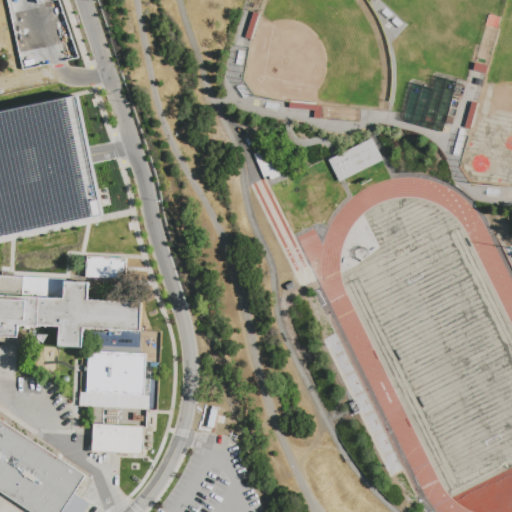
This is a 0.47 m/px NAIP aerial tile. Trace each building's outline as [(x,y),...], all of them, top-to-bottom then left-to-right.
[(253,13),(259,15),(251,40),(245,38),(253,13)] [(474,63),(487,67),(485,75),(472,71),(474,63)] [(0,235),(101,215),(88,157),(76,97),(0,113),(0,235)] [(471,102),(476,103),(469,130),(464,129),(471,102)] [(289,103),(323,106),(321,119),(313,119),(313,111),(289,109),(289,103)] [(452,117),(450,125),(444,124),(446,116),(452,117)] [(339,182),(328,160),(336,156),(371,138),(382,160),(339,182)] [(274,151),(284,175),(270,181),(268,177),(263,179),(253,155),(258,152),(260,157),(274,151)] [(86,257),(127,259),(126,280),(85,278),(86,257)] [(0,275),(67,279),(67,281),(90,282),(89,300),(140,302),(139,331),(88,328),(82,328),(82,347),(59,346),(59,329),(20,327),(19,338),(0,337),(0,275)] [(121,331),(120,351),(138,352),(138,340),(137,340),(138,331),(121,331)] [(77,406),(146,409),(147,396),(142,396),(144,361),(144,354),(137,354),(87,351),(85,392),(78,392),(77,406)] [(363,412),(355,416),(350,405),(357,401),(363,412)] [(213,429),(207,427),(212,406),(220,408),(219,412),(217,411),(213,429)] [(143,421),(133,421),(133,413),(137,414),(137,416),(143,417),(143,421)] [(0,419),(0,492),(30,511),(82,511),(88,503),(73,493),(84,475),(0,419)] [(93,452),(94,425),(145,427),(143,455),(93,452)]
